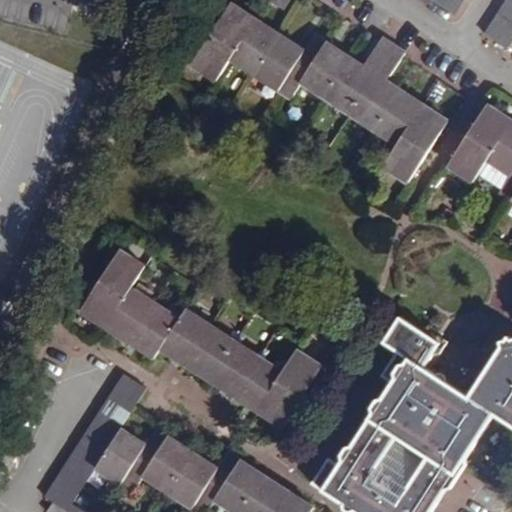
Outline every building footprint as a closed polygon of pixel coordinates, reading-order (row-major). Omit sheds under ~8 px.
[(288,0),(258,0),(279,13),(288,0)] [(416,0),(427,6),(430,0),(452,14),(461,0),(416,0)] [(511,0),(501,0),(480,33),(503,47),(510,36),(511,37),(511,0)] [(302,59),(231,15),(192,77),(216,92),(233,70),(289,104),(298,89),(394,148),(382,168),(407,184),(445,123),(379,83),(382,77),(386,80),(401,57),(375,41),(360,63),(364,66),(360,73),(312,42),(302,59)] [(511,121),(488,106),(447,168),(473,185),(480,174),(487,163),(509,176),(501,187),(499,190),(511,198),(511,121)] [(487,163),(480,174),(501,187),(509,176),(487,163)] [(133,271),(110,257),(70,317),(146,365),(154,351),(276,429),(314,367),(291,353),(276,375),(178,312),(169,326),(119,294),(133,271)] [(432,340),(400,318),(384,344),(394,351),(376,375),(390,383),(335,465),(325,459),(308,482),(354,511),(425,511),(489,413),(511,427),(511,340),(510,339),(469,399),(424,368),(439,346),(444,349),(448,343),(436,335),(432,340)] [(137,396),(115,382),(37,506),(46,511),(69,511),(65,509),(88,474),(127,498),(137,481),(187,511),(204,511),(210,503),(224,511),(304,511),(308,507),(221,454),(210,471),(147,432),(137,448),(113,433),(137,396)]
